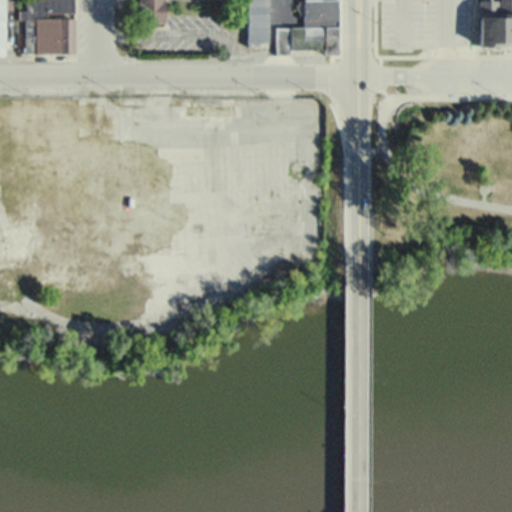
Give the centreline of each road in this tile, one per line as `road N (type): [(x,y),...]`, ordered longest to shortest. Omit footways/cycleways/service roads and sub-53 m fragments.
road 1 (residential): [(357,78),(0,79)]
road 2 (primary): [(360,511),(358,216)]
road 3 (residential): [(357,78),(511,76)]
road 4 (primary): [(358,216),(357,78)]
